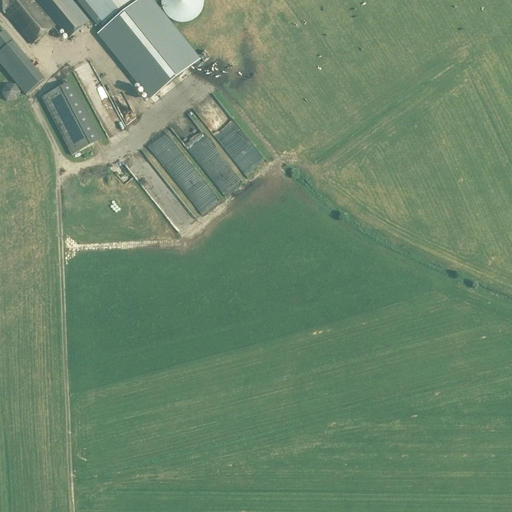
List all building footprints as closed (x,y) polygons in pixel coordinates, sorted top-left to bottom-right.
[(0,0),(0,7),(4,12),(5,11),(32,44),(55,25),(33,0),(0,0)] [(37,0),(69,38),(89,21),(71,0),(37,0)] [(140,0),(77,0),(102,31),(140,0)] [(148,0),(140,0),(102,31),(98,34),(150,99),(198,61),(148,0)] [(160,0),(161,6),(164,12),(168,17),(173,20),(179,22),(185,22),(192,21),(197,18),(202,13),(205,8),(206,1),(205,0),(160,0)] [(5,31),(0,34),(0,63),(26,95),(44,80),(5,31)] [(208,47),(199,52),(202,59),(212,54),(208,47)] [(100,109),(114,104),(112,99),(111,99),(96,60),(84,64),(100,109)] [(1,95),(7,102),(17,100),(20,91),(14,83),(4,85),(1,95)] [(72,155),(101,140),(71,83),(42,98),(72,155)] [(120,90),(122,99),(131,96),(128,88),(120,90)] [(115,125),(126,118),(121,111),(109,118),(115,125)] [(197,149),(211,138),(190,114),(177,125),(197,149)] [(151,158),(136,169),(182,227),(196,216),(151,158)] [(123,170),(129,178),(137,171),(131,163),(123,170)] [(184,177),(206,210),(223,199),(200,166),(184,177)] [(103,204),(97,184),(84,188),(90,208),(103,204)] [(112,206),(122,203),(116,186),(106,189),(112,206)]
